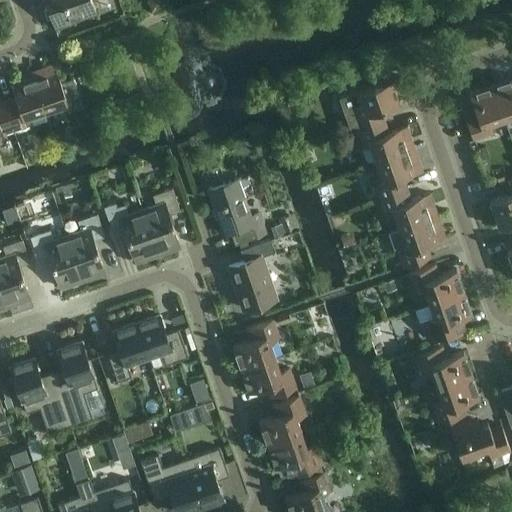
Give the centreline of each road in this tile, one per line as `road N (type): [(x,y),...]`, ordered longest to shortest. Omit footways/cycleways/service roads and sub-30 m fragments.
road 1 (residential): [(264,511),(184,285),(164,276),(0,331)]
road 2 (residential): [(511,312),(503,315),(424,80),(511,50)]
